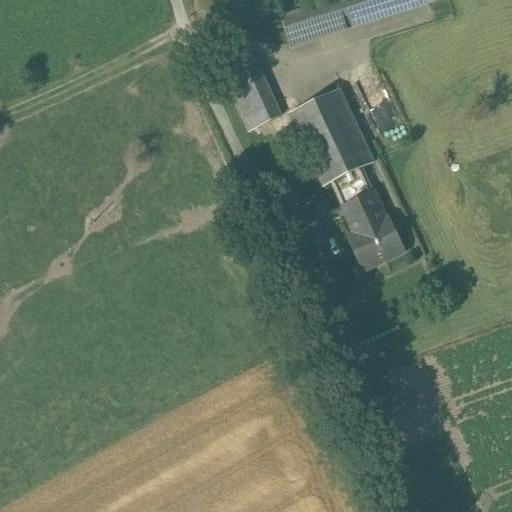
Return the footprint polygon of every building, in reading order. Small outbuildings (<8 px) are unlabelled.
[(347,29),(338,0),(330,0),(280,16),(290,47),(347,29)] [(427,0),(338,0),(347,29),(428,3),(427,0)] [(252,55),(221,70),(249,131),(280,117),(252,55)] [(340,90),(289,113),(323,186),(336,180),(362,168),(373,163),(340,90)] [(386,219),(362,168),(336,180),(351,212),(345,214),(354,234),(386,219)] [(354,234),(352,235),(359,249),(354,252),(363,271),(404,252),(388,218),(386,219),(354,234)]
